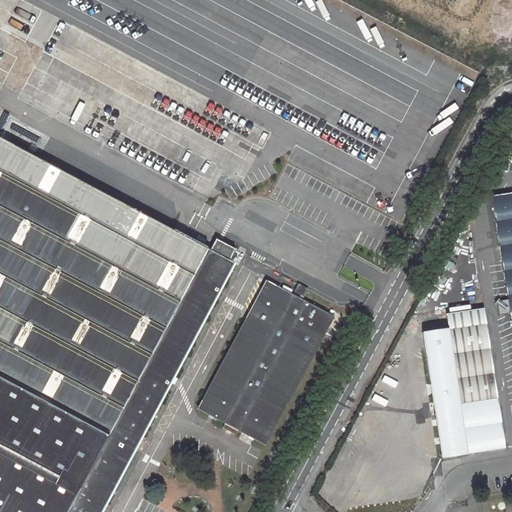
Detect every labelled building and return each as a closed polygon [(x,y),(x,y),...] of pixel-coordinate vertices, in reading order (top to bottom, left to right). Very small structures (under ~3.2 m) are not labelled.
[(0,379),(136,452),(140,454),(148,440),(143,438),(236,264),(234,262),(240,251),(218,240),(212,252),(0,140),(0,379)] [(510,309),(511,321),(511,193),(493,196),(509,298),(501,300),(500,301),(497,298),(494,302),(498,305),(497,306),(498,315),(508,313),(510,309)] [(265,281),(197,410),(226,425),(223,430),(235,437),(237,432),(266,447),(334,317),(265,281)] [(424,333),(443,456),(504,447),(482,309),(447,314),(449,329),(424,333)] [(0,379),(0,511),(103,511),(136,452),(0,379)]
